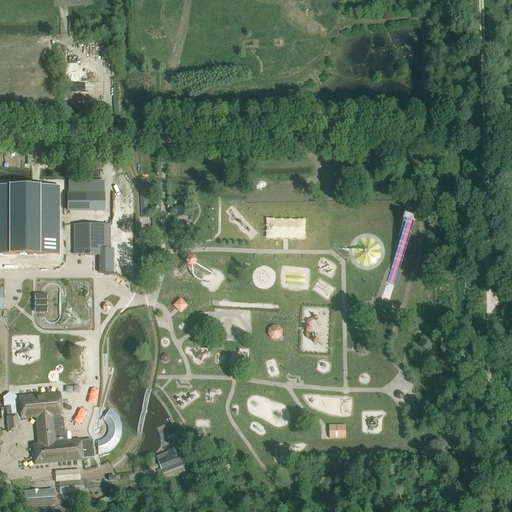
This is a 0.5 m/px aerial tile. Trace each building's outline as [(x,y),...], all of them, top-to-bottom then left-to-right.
[(145,178),(139,179),(142,218),(143,218),(145,218),(146,218),(148,217),(145,178)] [(0,180),(0,249),(35,249),(35,227),(55,227),(55,181),(0,180)] [(67,181),(67,195),(103,195),(103,180),(67,181)] [(116,192),(116,200),(133,200),(133,191),(116,192)] [(221,193),(220,239),(263,240),(263,247),(278,247),(278,239),(323,240),(324,203),(316,203),(316,200),(227,198),(227,193),(221,193)] [(103,195),(67,195),(67,215),(103,215),(103,195)] [(194,217),(194,208),(176,207),(175,217),(194,217)] [(74,256),(99,256),(110,256),(110,248),(110,226),(74,225),(74,243),(74,256)] [(110,256),(99,256),(99,273),(114,273),(114,248),(110,248),(110,256)] [(198,257),(197,265),(206,266),(206,257),(198,257)] [(46,314),(46,294),(43,294),(38,294),(37,294),(34,294),(34,314),(35,314),(37,314),(40,313),(43,313),(46,314)] [(198,326),(207,326),(208,316),(199,315),(198,326)] [(287,338),(286,325),(273,326),(273,339),(287,338)] [(56,463),(73,462),(83,461),(83,460),(82,459),(93,458),(91,441),(86,441),(81,442),(81,441),(67,442),(66,433),(65,433),(64,429),(63,416),(60,416),(58,394),(18,398),(18,400),(15,400),(15,397),(8,394),(2,398),(2,406),(11,405),(12,417),(7,417),(8,432),(18,431),(17,419),(38,418),(39,432),(40,445),(33,446),(35,465),(56,463)] [(98,441),(97,441),(97,454),(101,455),(105,454),(108,452),(112,450),(115,447),(117,444),(119,440),(120,437),(121,433),(121,429),(120,425),(119,421),(117,417),(115,414),(112,411),(109,409),(102,421),(103,422),(105,423),(106,425),(107,426),(107,428),(107,429),(107,431),(107,433),(107,435),(106,437),(105,438),(103,439),(102,440),(100,441),(98,441)] [(346,439),(346,426),(330,426),(329,426),(329,436),(330,440),(332,440),(336,440),(346,440),(346,439)] [(285,445),(287,450),(283,451),(285,458),(296,455),(293,443),(285,445)] [(158,474),(159,476),(188,465),(186,460),(185,461),(182,453),(180,454),(178,448),(168,452),(170,455),(157,460),(160,465),(160,466),(160,467),(160,468),(161,469),(161,470),(157,471),(158,473),(158,474)] [(56,483),(59,483),(60,494),(84,492),(84,485),(83,481),(80,481),(79,469),(55,472),(56,483)] [(53,495),(52,490),(23,492),(24,508),(22,508),(21,511),(52,511),(52,509),(52,508),(52,507),(54,507),(53,504),(53,502),(53,498),(53,495)]
